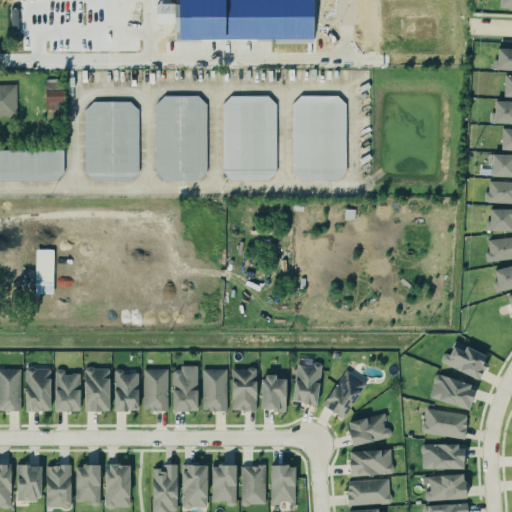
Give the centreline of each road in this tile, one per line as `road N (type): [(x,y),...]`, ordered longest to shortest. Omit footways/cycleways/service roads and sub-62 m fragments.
road 1 (residential): [(316,437),(0,437)]
road 2 (residential): [(511,376),(495,422),(494,511)]
